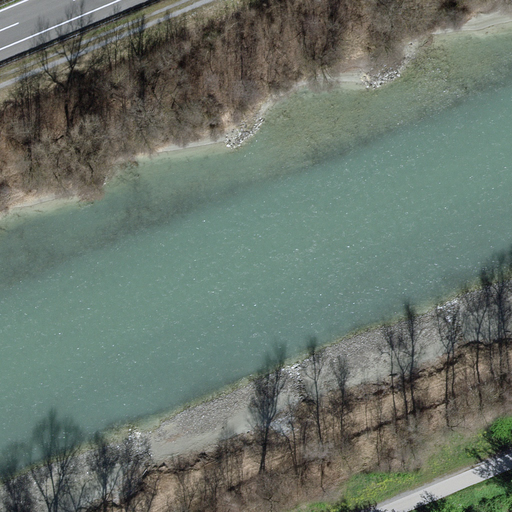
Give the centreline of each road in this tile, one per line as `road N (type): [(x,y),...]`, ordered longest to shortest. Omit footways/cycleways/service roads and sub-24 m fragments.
road 1 (track): [(0,80),(195,0)]
road 2 (track): [(511,464),(395,511)]
